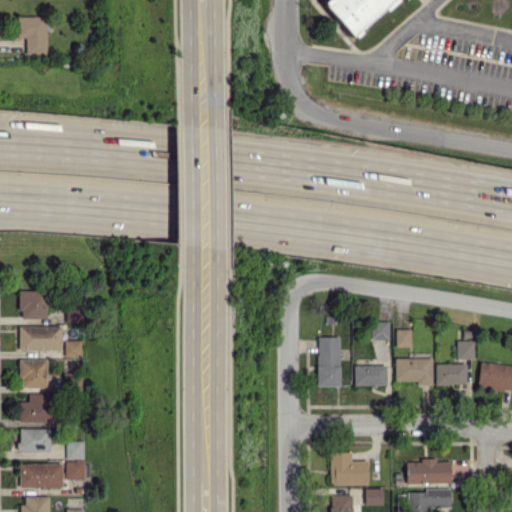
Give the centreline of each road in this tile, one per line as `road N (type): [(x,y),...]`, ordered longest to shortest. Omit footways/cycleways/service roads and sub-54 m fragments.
road 1 (motorway): [(0,199),(169,211),(511,258)]
road 2 (motorway): [(511,199),(255,162),(0,140)]
road 3 (residential): [(286,0),(290,85),(313,112),(511,149)]
road 4 (residential): [(287,48),(511,91)]
road 5 (residential): [(286,422),(511,428)]
road 6 (residential): [(286,511),(294,287)]
road 7 (residential): [(294,287),(324,282),(511,305)]
road 8 (tertiary): [(198,300),(199,511)]
road 9 (tertiary): [(197,104),(198,300)]
